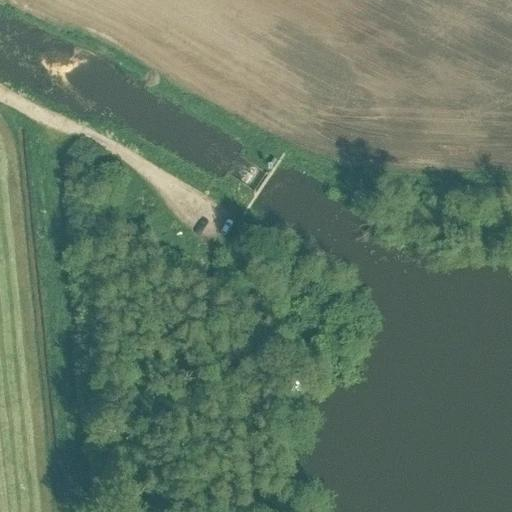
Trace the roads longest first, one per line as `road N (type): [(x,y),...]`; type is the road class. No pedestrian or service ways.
road 1 (track): [(33,112),(70,511)]
road 2 (track): [(0,97),(172,189),(227,228)]
